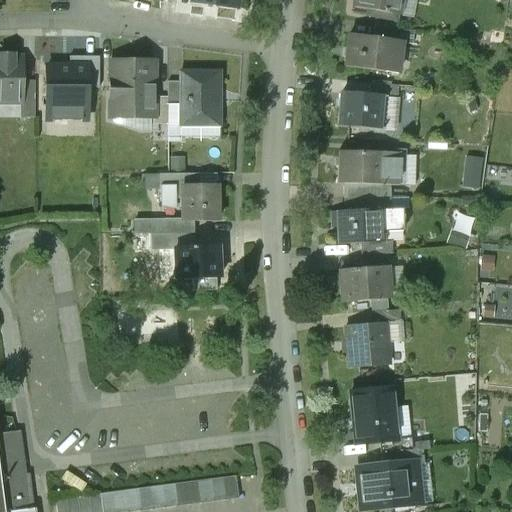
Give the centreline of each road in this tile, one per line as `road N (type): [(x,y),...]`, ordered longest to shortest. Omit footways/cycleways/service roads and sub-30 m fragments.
road 1 (residential): [(296,511),(273,198),(283,47)]
road 2 (residential): [(82,20),(283,47)]
